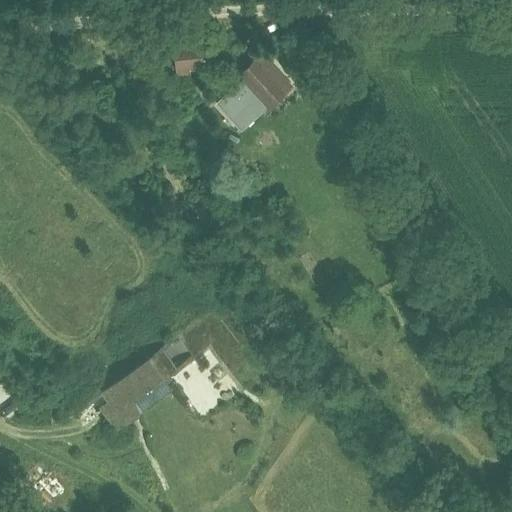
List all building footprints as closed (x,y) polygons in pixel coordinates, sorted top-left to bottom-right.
[(173,71),(203,68),(201,44),(171,47),(173,71)] [(266,109),(291,85),(261,53),(236,77),(266,109)] [(178,205),(168,215),(166,217),(193,246),(205,234),(178,205)] [(215,304),(149,351),(101,389),(108,398),(99,405),(117,429),(140,411),(135,398),(165,372),(209,340),(234,371),(254,355),(215,304)] [(253,352),(266,344),(246,312),(234,320),(253,352)] [(17,421),(26,407),(18,401),(9,416),(17,421)] [(88,441),(88,432),(69,432),(68,441),(88,441)]
